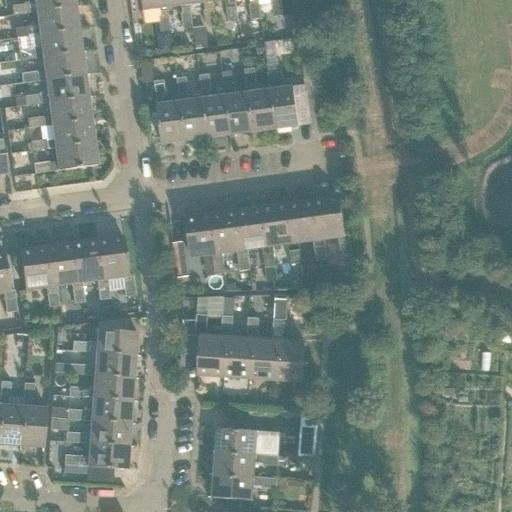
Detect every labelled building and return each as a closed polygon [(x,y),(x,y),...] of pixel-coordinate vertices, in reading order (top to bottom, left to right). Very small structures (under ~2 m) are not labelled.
[(33,0),(34,3),(11,6),(13,16),(35,13),(75,7),(74,0),(33,0)] [(170,31),(167,8),(165,0),(142,0),(144,11),(158,9),(161,32),(170,31)] [(193,28),(190,5),(189,5),(188,0),(165,0),(167,8),(180,6),(183,29),(193,28)] [(215,25),(212,2),(211,0),(188,0),(189,5),(190,5),(203,3),(206,26),(215,25)] [(238,22),(234,0),(211,0),(212,2),(225,0),(228,23),(238,22)] [(260,19),(257,0),(247,0),(251,20),(260,19)] [(270,0),(273,17),(283,16),(280,0),(270,0)] [(75,7),(35,13),(38,35),(78,30),(75,7)] [(28,27),(14,29),(16,38),(29,37),(28,27)] [(29,37),(16,38),(17,51),(19,61),(42,58),(81,52),(78,30),(38,35),(29,37)] [(81,52),(42,58),(43,71),(45,80),(84,75),(81,52)] [(270,90),(275,130),(298,127),(293,87),(279,89),(276,66),(267,67),(270,90)] [(270,90),(257,92),(254,69),(244,70),(247,93),(253,133),(275,130),(270,90)] [(34,72),(21,74),(22,84),(35,82),(34,72)] [(247,93),(234,95),(231,72),(222,73),(225,96),(230,136),(253,133),(247,93)] [(46,93),(24,97),(25,106),(48,103),(87,98),(84,75),(45,80),(45,81),(46,93)] [(225,96),(212,98),(209,75),(199,76),(202,99),(208,139),(230,136),(225,96)] [(202,99),(189,101),(186,78),(176,79),(180,102),(185,142),(208,139),(202,99)] [(180,102),(167,104),(164,81),(154,82),(157,105),(162,145),(185,142),(180,102)] [(87,98),(48,103),(49,116),(51,125),(90,120),(87,98)] [(40,117),(27,119),(28,129),(42,127),(40,117)] [(90,120),(51,125),(51,126),(53,139),(54,148),(94,143),(90,120)] [(43,140),(30,142),(31,151),(45,150),(43,140)] [(94,143),(54,148),(57,171),(97,166),(94,143)] [(47,163),(33,164),(34,174),(48,172),(47,163)] [(319,241),(324,240),(339,238),(342,258),(352,256),(349,235),(344,236),(339,198),(313,201),(319,241)] [(326,260),(324,240),(319,241),(313,201),(288,205),(293,244),(298,243),(313,241),(316,261),(326,260)] [(301,263),(298,243),(293,244),(288,205),(262,208),(268,248),(273,247),(288,245),(291,265),(301,263)] [(276,267),(273,247),(268,248),(262,208),(237,211),(242,251),(248,250),(263,248),(265,268),(276,267)] [(250,270),(248,250),(242,251),(237,211),(212,215),(217,254),(222,254),(237,252),(240,271),(250,270)] [(225,274),(222,254),(217,254),(212,215),(186,218),(191,258),(212,255),(214,275),(225,274)] [(101,280),(107,279),(122,277),(124,297),(135,296),(132,275),(127,275),(122,237),(96,240),(101,280)] [(109,299),(107,279),(101,280),(96,240),(71,244),(76,283),(81,283),(96,281),(99,300),(109,299)] [(84,303),(81,283),(76,283),(71,244),(45,247),(51,287),(56,286),(71,284),(73,304),(84,303)] [(58,306),(56,286),(51,287),(45,247),(19,251),(25,290),(45,288),(48,307),(58,306)] [(0,293),(3,293),(6,313),(16,312),(13,291),(8,292),(3,253),(0,253),(0,293)] [(288,319),(288,298),(279,298),(278,319),(288,319)] [(227,337),(221,336),(206,335),(207,315),(197,315),(195,336),(200,336),(197,375),(224,377),(227,337)] [(253,338),(247,338),(231,337),(233,317),(222,316),(221,336),(227,337),(224,377),(250,379),(253,338)] [(279,340),(272,340),(257,339),(258,319),(248,318),(247,338),(253,338),(250,379),(276,381),(279,340)] [(279,340),(276,381),(302,383),(305,342),(283,341),(284,321),(274,320),(272,340),(279,340)] [(94,353),(134,356),(136,333),(96,330),(95,344),(72,342),(71,352),(94,353)] [(133,379),(134,356),(94,353),(93,366),(70,365),(70,374),(93,376),(133,379)] [(131,401),(133,379),(93,376),(92,389),(69,387),(68,397),(91,399),(131,401)] [(22,407),(8,406),(10,383),(0,382),(0,387),(0,445),(19,447),(22,407)] [(22,407),(19,447),(42,448),(45,408),(31,407),(33,384),(23,384),(22,407)] [(130,424),(131,401),(91,399),(90,412),(67,410),(67,420),(90,421),(130,424)] [(128,447),(130,424),(90,421),(89,434),(66,433),(65,442),(88,444),(128,447)] [(215,452),(255,455),(256,442),(279,443),(279,445),(297,447),(298,435),(257,432),(217,429),(215,452)] [(126,470),(128,447),(88,444),(87,457),(64,456),(63,465),(86,467),(126,470)] [(278,456),(255,455),(215,452),(214,475),(254,478),(255,464),(278,466),(278,456)] [(277,479),(254,478),(214,475),(212,498),(252,501),(253,487),(276,489),(277,479)]
